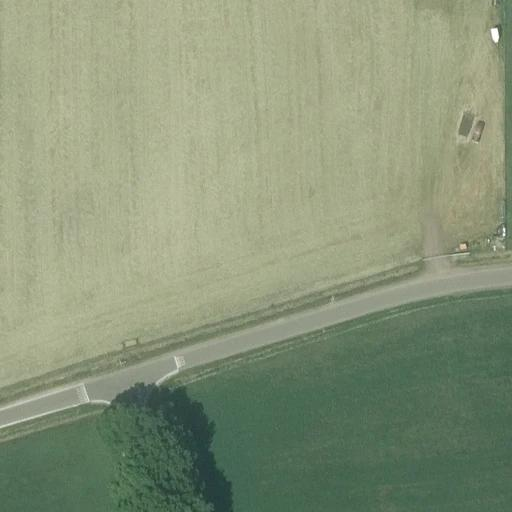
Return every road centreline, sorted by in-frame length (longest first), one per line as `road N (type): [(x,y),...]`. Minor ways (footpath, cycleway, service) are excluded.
road 1 (unclassified): [(118,378),(320,314),(511,275)]
road 2 (residential): [(162,511),(118,378)]
road 3 (unclassified): [(118,378),(0,415)]
